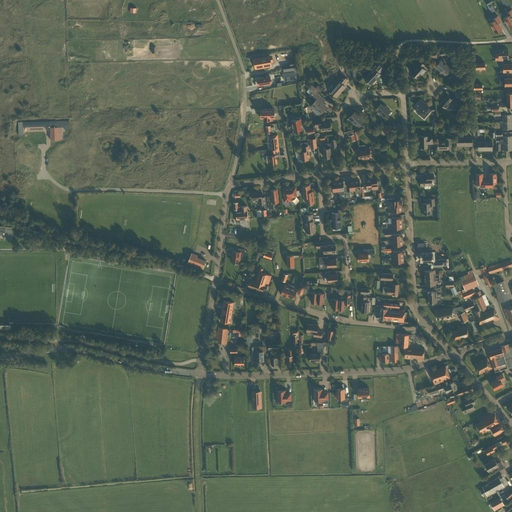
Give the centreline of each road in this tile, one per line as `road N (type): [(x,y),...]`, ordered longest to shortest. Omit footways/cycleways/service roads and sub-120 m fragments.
road 1 (tertiary): [(199,374),(376,371),(452,354)]
road 2 (residential): [(215,280),(341,321),(413,328),(422,320)]
road 3 (secondary): [(0,357),(87,350),(199,374)]
road 4 (residential): [(422,320),(414,303),(406,164)]
road 5 (residential): [(345,171),(344,105),(402,92)]
road 6 (track): [(402,42),(343,32),(286,0)]
road 7 (residential): [(347,277),(345,238),(322,235),(319,174)]
road 8 (track): [(200,511),(197,389)]
